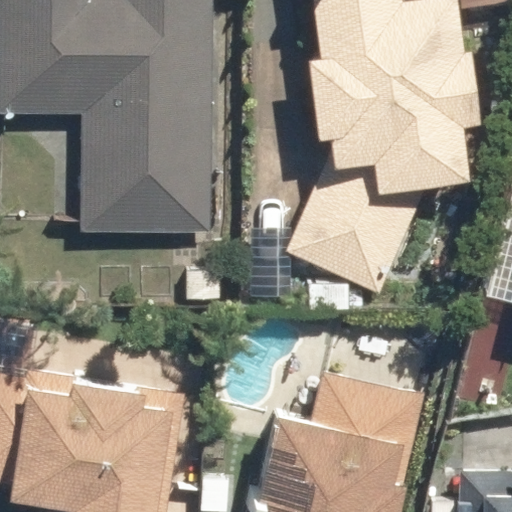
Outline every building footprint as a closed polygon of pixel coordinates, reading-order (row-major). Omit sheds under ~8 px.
[(0,0),(0,106),(74,108),(72,225),(203,226),(206,0),(0,0)] [(317,121),(320,143),(278,246),(374,285),(419,176),(459,171),(451,114),(470,112),(460,36),(454,37),(449,0),(300,0),(306,44),(292,45),(303,123),(317,121)] [(159,511),(178,385),(0,360),(0,488),(64,497),(61,511),(159,511)] [(263,399),(235,511),(386,511),(417,389),(313,364),(302,409),(263,399)] [(511,511),(511,455),(446,455),(445,511),(511,511)]
